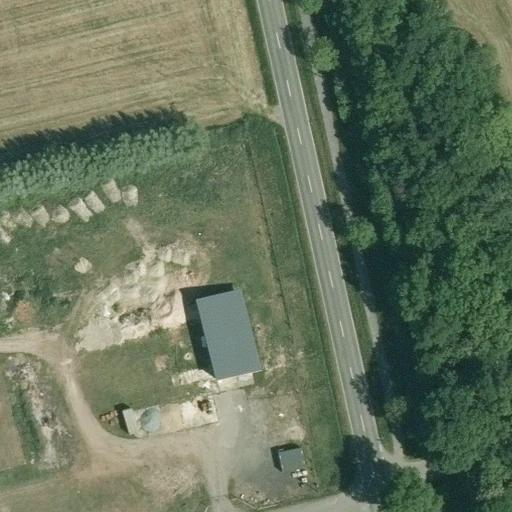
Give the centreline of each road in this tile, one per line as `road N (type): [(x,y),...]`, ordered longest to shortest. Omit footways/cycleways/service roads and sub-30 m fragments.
road 1 (secondary): [(380,492),(270,0)]
road 2 (unclassified): [(511,427),(380,492)]
